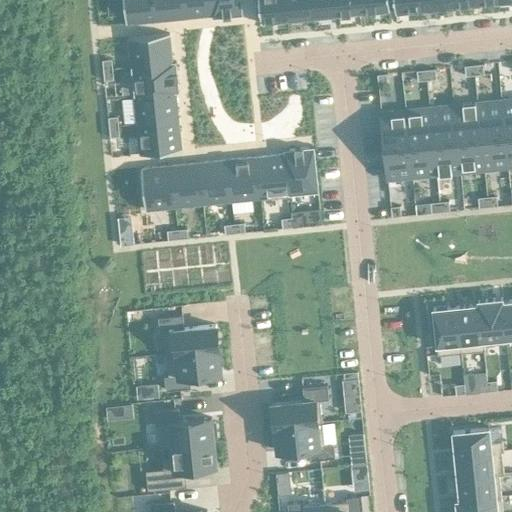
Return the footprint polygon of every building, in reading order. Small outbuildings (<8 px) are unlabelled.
[(151,0),(122,0),(125,24),(154,21),(151,0)] [(181,0),(151,0),(154,21),(183,18),(181,0)] [(210,0),(181,0),(183,18),(211,15),(211,19),(213,19),(210,0)] [(240,0),(210,0),(213,19),(242,16),(240,0)] [(283,0),(257,0),(260,24),(286,21),(283,0)] [(283,0),(286,21),(312,19),(309,0),(283,0)] [(309,0),(312,19),(337,16),(335,0),(309,0)] [(361,0),(335,0),(337,16),(363,14),(361,0)] [(387,0),(361,0),(363,14),(389,11),(387,0)] [(419,0),(392,0),(394,14),(421,12),(419,0)] [(419,0),(421,12),(446,9),(445,0),(419,0)] [(445,0),(446,9),(471,6),(470,0),(445,0)] [(168,34),(127,38),(130,67),(175,63),(175,62),(171,62),(168,34)] [(175,63),(130,67),(133,96),(178,92),(175,63)] [(482,64),(473,65),(474,76),(483,75),(482,64)] [(473,65),(463,66),(464,77),(474,76),(473,65)] [(434,69),(425,70),(426,80),(435,80),(434,69)] [(425,70),(416,71),(417,81),(426,80),(425,70)] [(386,74),(376,75),(377,85),(387,85),(386,74)] [(178,92),(133,96),(136,125),(177,121),(175,93),(178,93),(178,92)] [(511,99),(500,101),(504,134),(511,133),(511,99)] [(500,101),(477,103),(480,136),(504,134),(500,101)] [(462,105),(453,106),(456,139),(480,136),(477,103),(475,103),(474,102),(461,103),(462,105)] [(453,106),(429,108),(432,141),(456,139),(453,106)] [(417,109),(405,111),(408,144),(432,141),(429,108),(417,109)] [(405,111),(380,113),(384,146),(408,144),(405,111)] [(177,121),(136,125),(139,154),(180,150),(177,121)] [(504,134),(480,136),(483,169),(507,167),(504,134)] [(480,136),(456,139),(459,172),(483,169),(480,136)] [(456,139),(432,141),(436,174),(438,174),(438,176),(451,174),(451,173),(459,172),(456,139)] [(432,141),(408,144),(412,177),(436,174),(432,141)] [(408,144),(384,146),(387,179),(412,177),(408,144)] [(312,147),(284,150),(289,195),(318,193),(313,147),(312,147)] [(283,154),(256,157),(260,198),(289,195),(284,150),(282,150),(283,154)] [(256,157),(227,160),(231,201),(260,198),(256,157)] [(227,160),(198,163),(202,204),(231,201),(227,160)] [(198,163),(169,166),(173,207),(202,204),(198,163)] [(169,166),(140,169),(144,210),(173,207),(169,166)] [(496,196),(486,197),(487,207),(497,207),(496,196)] [(486,197),(477,198),(478,208),(487,207),(486,197)] [(448,201),(439,202),(439,212),(449,212),(448,201)] [(439,202),(429,203),(430,213),(439,212),(439,202)] [(399,206),(390,207),(391,218),(400,217),(399,206)] [(320,211),(291,214),(292,227),(321,224),(320,211)] [(291,214),(280,215),(281,229),(291,228),(292,227),(291,214)] [(243,223),(233,224),(234,234),(244,232),(243,223)] [(233,224),(223,225),(224,235),(234,234),(233,224)] [(186,229),(176,230),(177,240),(187,239),(186,229)] [(176,230),(166,231),(167,241),(177,240),(176,230)] [(479,300),(478,300),(483,350),(484,350),(483,345),(505,343),(500,298),(479,300)] [(501,298),(500,298),(505,343),(511,342),(511,300),(502,301),(501,298)] [(477,304),(455,306),(460,353),(483,350),(478,300),(477,300),(477,304)] [(455,306),(432,309),(437,355),(460,353),(455,306)] [(182,315),(157,318),(159,332),(163,331),(165,354),(217,349),(215,325),(183,328),(182,315)] [(167,376),(163,376),(165,391),(190,388),(188,375),(220,372),(217,349),(165,354),(166,365),(167,376)] [(486,382),(487,392),(497,391),(496,381),(486,382)] [(486,382),(477,383),(478,393),(487,392),(486,382)] [(463,384),(454,385),(455,396),(465,395),(463,384)] [(287,402),(271,404),(274,427),(321,422),(319,401),(328,399),(326,385),(302,387),(303,400),(287,402)] [(177,408),(153,411),(154,425),(158,425),(161,448),(170,447),(170,446),(213,442),(212,437),(216,437),(214,422),(211,423),(210,418),(179,421),(177,408)] [(321,422),(274,427),(275,439),(276,451),(308,448),(309,461),(334,458),(332,444),(324,445),(321,422)] [(488,428),(452,432),(454,455),(502,451),(501,441),(490,442),(488,428)] [(162,469),(145,471),(147,491),(185,487),(184,468),(215,465),(213,442),(170,446),(170,447),(171,458),(161,459),(162,469)] [(502,451),(454,455),(456,478),(503,473),(500,452),(502,451)] [(458,500),(455,500),(455,501),(500,497),(498,475),(503,474),(503,473),(456,478),(458,500)] [(346,502),(324,504),(324,511),(361,511),(360,496),(345,498),(346,502)] [(502,511),(500,497),(455,501),(455,511),(502,511)] [(173,511),(173,501),(148,503),(148,511),(205,511),(206,511),(195,511),(173,511)] [(301,502),(287,504),(287,511),(324,511),(324,504),(302,506),(301,502)]
